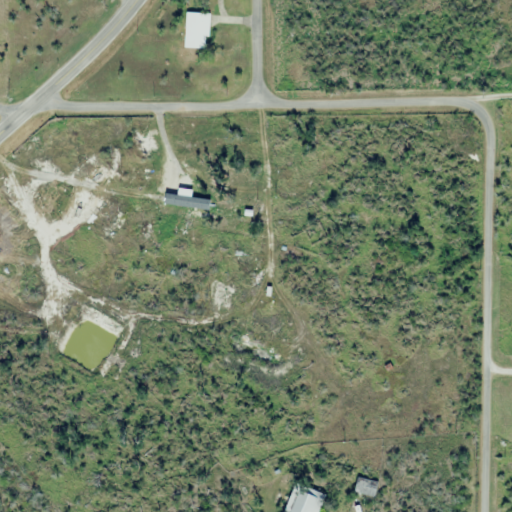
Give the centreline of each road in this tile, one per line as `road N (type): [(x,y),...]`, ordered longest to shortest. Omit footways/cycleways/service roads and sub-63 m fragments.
road 1 (residential): [(483,511),(489,120),(452,99),(35,102)]
road 2 (tertiary): [(133,0),(0,132)]
